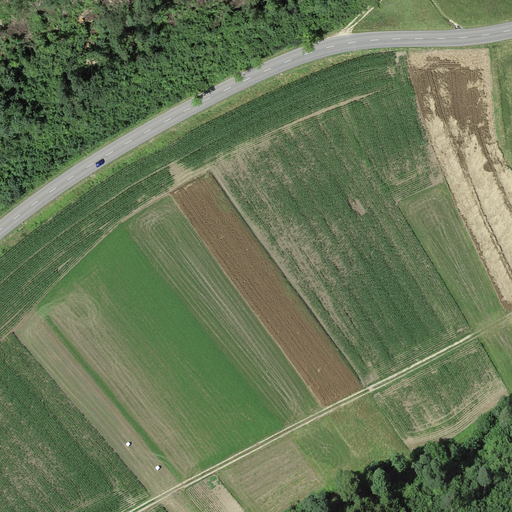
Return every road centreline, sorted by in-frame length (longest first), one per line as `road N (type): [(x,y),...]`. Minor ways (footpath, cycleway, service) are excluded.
road 1 (tertiary): [(0,232),(67,179),(178,111),(287,61),(376,39),(511,30)]
road 2 (track): [(138,511),(478,336)]
